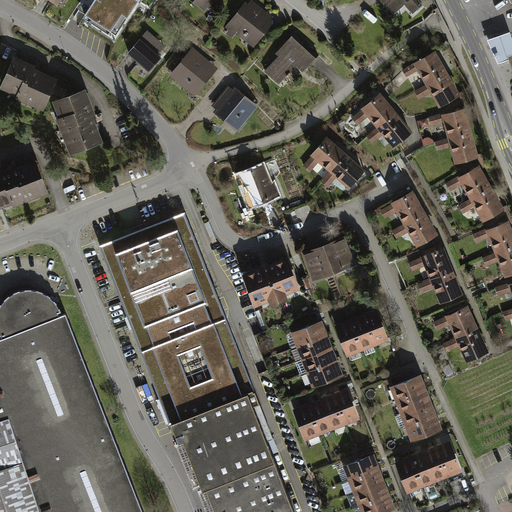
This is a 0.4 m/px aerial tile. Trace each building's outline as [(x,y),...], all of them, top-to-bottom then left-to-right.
[(94,0),(85,14),(111,31),(122,15),(127,18),(139,0),(94,0)] [(245,5),(230,25),(253,44),(269,24),(259,16),(264,11),(251,0),(246,6),(245,5)] [(382,0),(394,13),(408,0),(382,0)] [(511,37),(510,31),(488,39),(498,63),(509,59),(508,56),(511,54),(511,37)] [(147,32),(129,52),(149,69),(160,57),(151,50),(158,41),(147,32)] [(279,55),(265,71),(279,84),(287,75),(288,77),(291,73),(290,72),(296,65),(303,71),(318,54),(295,33),(277,53),(279,55)] [(420,68),(428,83),(446,74),(439,62),(439,60),(438,59),(437,58),(436,58),(434,53),(417,63),(420,68)] [(189,55),(173,74),(186,85),(189,81),(198,89),(211,73),(189,55)] [(15,59),(3,86),(12,90),(13,89),(18,91),(19,95),(34,101),(34,103),(43,107),(50,90),(54,80),(31,69),(33,67),(15,59)] [(420,68),(417,63),(416,62),(406,68),(409,74),(420,68)] [(432,90),(440,104),(457,94),(455,90),(455,88),(454,87),(453,86),(452,86),(446,74),(428,83),(432,90)] [(56,77),(54,80),(50,90),(62,96),(68,82),(56,77)] [(432,90),(428,83),(418,89),(422,96),(432,90)] [(236,90),(218,112),(233,125),(240,116),(244,119),(255,106),(236,90)] [(84,91),(56,102),(59,111),(61,111),(63,117),(61,119),(70,142),(68,144),(72,152),(100,141),(91,117),(93,116),(84,91)] [(364,108),(379,126),(395,113),(391,110),(391,108),(390,107),(389,106),(388,106),(379,95),(364,108)] [(446,120),(451,138),(470,133),(466,119),(467,118),(467,117),(466,115),(465,115),(464,110),(444,115),(446,120)] [(379,126),(394,144),(410,132),(406,128),(406,126),(405,125),(404,124),(403,124),(395,113),(379,126)] [(446,120),(444,115),(444,113),(433,116),(435,123),(446,120)] [(453,145),(457,161),(476,155),(474,150),(475,149),(475,148),(474,147),(473,146),(470,133),(451,138),(453,145)] [(453,145),(451,138),(439,141),(441,148),(453,145)] [(320,159),(331,169),(344,154),(341,151),(340,150),(339,149),(338,148),(337,148),(327,139),(313,154),(320,159)] [(320,159),(313,154),(306,163),(312,168),(320,159)] [(337,174),(349,185),(362,170),(358,166),(358,165),(357,164),(356,163),(355,163),(344,154),(331,169),(337,174)] [(10,169),(0,172),(0,204),(5,203),(5,201),(11,199),(13,201),(36,192),(37,193),(46,190),(35,162),(11,171),(10,169)] [(259,167),(239,175),(250,205),(278,195),(273,184),(270,185),(268,179),(264,181),(259,167)] [(464,182),(473,198),(490,188),(483,176),(483,174),(482,173),(482,172),(481,172),(478,167),(461,177),(464,182)] [(337,174),(331,169),(324,178),(329,183),(337,174)] [(464,182),(461,177),(460,175),(450,181),(453,188),(464,182)] [(362,193),(374,186),(372,182),(359,189),(362,193)] [(476,204),(484,218),(502,208),(499,204),(499,202),(499,201),(498,200),(497,200),(490,188),(473,198),(476,204)] [(398,209),(406,223),(423,213),(421,209),(421,208),(420,206),(419,205),(418,205),(411,192),(394,202),(398,209)] [(476,204),(473,198),(463,203),(466,210),(476,204)] [(398,209),(394,202),(384,208),(388,215),(398,209)] [(126,235),(100,245),(170,422),(171,422),(178,441),(183,439),(202,489),(206,487),(215,511),(294,511),(248,391),(254,389),(184,212),(147,227),(149,233),(129,242),(126,235)] [(410,230),(418,243),(435,233),(432,229),(432,228),(432,226),(431,225),(430,225),(423,213),(406,223),(410,230)] [(491,235),(497,252),(511,245),(511,234),(511,232),(511,230),(511,229),(510,228),(509,227),(507,222),(488,230),(491,235)] [(410,230),(406,223),(396,229),(400,235),(410,230)] [(491,235),(488,230),(488,228),(477,232),(480,240),(491,235)] [(341,239),(324,246),(333,270),(343,266),(342,263),(351,260),(344,240),(341,239)] [(501,259),(506,274),(511,271),(511,245),(497,252),(501,259)] [(323,274),(333,270),(324,246),(305,253),(314,275),(322,271),(323,274)] [(427,264),(433,278),(451,271),(449,266),(449,265),(449,264),(448,262),(447,262),(442,249),(424,256),(427,264)] [(501,259),(497,252),(487,256),(490,264),(501,259)] [(416,268),(427,264),(424,256),(413,261),(416,268)] [(286,259),(245,275),(256,303),(297,287),(286,259)] [(436,285),(442,300),(460,292),(458,288),(458,286),(458,285),(457,284),(456,283),(451,271),(433,278),(436,285)] [(425,290),(436,285),(433,278),(422,283),(425,290)] [(511,290),(511,287),(511,285),(511,282),(496,287),(498,294),(511,290)] [(2,338),(0,338),(0,511),(143,511),(65,313),(59,316),(58,312),(61,311),(60,308),(59,308),(56,303),(57,303),(54,300),(54,301),(50,297),(50,296),(47,294),(47,295),(42,292),(42,291),(37,290),(36,290),(31,290),(31,288),(25,289),(25,290),(20,291),(19,290),(14,292),(14,293),(9,296),(9,295),(4,299),(5,300),(1,304),(1,303),(0,304),(0,334),(0,335),(2,338)] [(451,322),(458,337),(476,329),(474,324),(474,323),(474,321),(473,320),(472,320),(466,307),(448,315),(451,322)] [(376,311),(363,316),(374,343),(387,338),(376,311)] [(438,329),(451,322),(448,315),(438,320),(439,324),(436,325),(438,329)] [(363,316),(350,321),(361,348),(374,343),(363,316)] [(348,353),(361,348),(350,321),(337,326),(348,353)] [(294,332),(299,345),(325,335),(320,322),(294,332)] [(461,344),(468,358),(486,350),(484,346),(484,344),(484,343),(483,342),(482,341),(476,329),(458,337),(461,344)] [(299,345),(304,358),(330,348),(325,335),(299,345)] [(461,344),(458,337),(448,341),(451,349),(461,344)] [(308,369),(309,371),(335,361),(330,348),(304,358),(304,359),(297,361),(301,371),(308,369)] [(309,371),(314,384),(340,373),(335,361),(309,371)] [(453,372),(450,364),(443,367),(447,375),(453,372)] [(392,386),(398,399),(424,389),(419,376),(392,386)] [(429,401),(424,389),(398,399),(402,412),(429,401)] [(347,390),(334,395),(344,421),(357,416),(347,390)] [(334,395),(321,400),(332,426),(344,421),(334,395)] [(321,400),(308,405),(319,432),(332,426),(321,400)] [(434,414),(429,401),(402,412),(407,424),(434,414)] [(308,405),(295,410),(306,437),(319,432),(308,405)] [(434,414),(407,424),(413,437),(439,427),(434,414)] [(449,442),(436,447),(447,474),(460,469),(449,442)] [(424,452),(434,479),(447,474),(436,447),(424,452)] [(424,452),(411,457),(421,484),(434,479),(424,452)] [(346,465),(351,478),(377,468),(372,455),(346,465)] [(408,489),(421,484),(411,457),(398,462),(408,489)] [(351,478),(356,491),(382,481),(377,468),(351,478)] [(356,491),(361,504),(387,493),(382,481),(356,491)] [(361,504),(363,511),(377,511),(392,506),(387,493),(361,504)]
